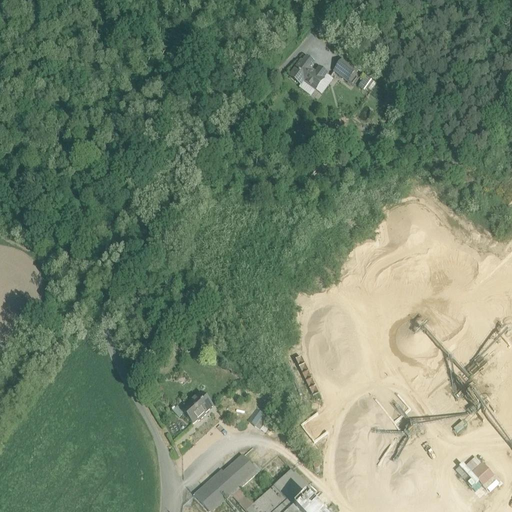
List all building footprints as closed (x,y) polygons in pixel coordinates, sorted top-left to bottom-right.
[(301,63),(301,64),(291,76),(291,77),(292,78),(292,77),(300,84),(301,85),(304,81),(316,90),(324,80),(323,79),(327,74),(320,69),(316,74),(312,71),(312,70),(311,70),(310,69),(314,64),(307,59),(305,61),(305,60),(302,64),(302,63),(301,63)] [(345,59),(335,71),(348,81),(358,69),(345,59)] [(392,106),(395,109),(401,102),(397,99),(392,106)] [(392,186),(400,191),(404,184),(396,179),(392,186)] [(181,351),(187,357),(194,351),(188,345),(181,351)] [(475,376),(500,355),(494,349),(469,370),(475,376)] [(201,352),(193,360),(201,367),(208,359),(201,352)] [(298,359),(311,391),(317,388),(304,356),(298,359)] [(184,417),(193,427),(197,423),(198,424),(206,417),(205,416),(213,409),(201,396),(181,414),(184,417)] [(184,417),(181,414),(176,408),(171,412),(179,421),(184,417)] [(255,428),(262,418),(264,416),(257,411),(248,423),(255,428)] [(255,428),(260,431),(266,423),(267,422),(262,418),(255,428)] [(266,423),(260,431),(265,435),(271,427),(266,423)] [(223,473),(195,498),(207,511),(212,511),(226,500),(228,502),(233,497),(260,473),(254,466),(252,467),(243,458),(224,475),(223,473)] [(293,472),(274,489),(247,511),(281,511),(298,497),(308,488),(293,472)] [(247,511),(274,489),(260,473),(233,497),(245,511),(247,511)] [(293,511),(303,503),(298,497),(281,511),(293,511)] [(318,497),(312,502),(318,508),(324,503),(318,497)] [(308,499),(303,503),(293,511),(318,511),(310,503),(311,503),(308,499)]
